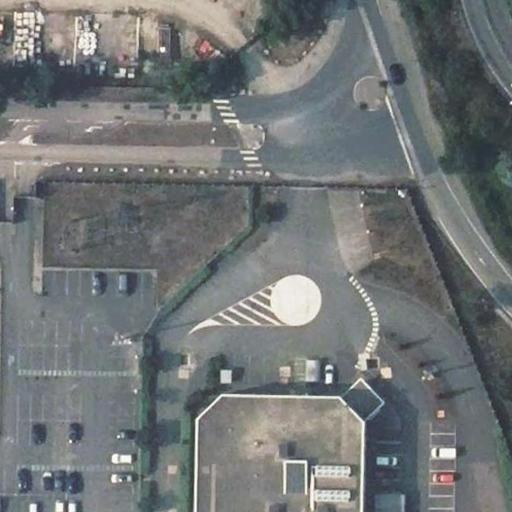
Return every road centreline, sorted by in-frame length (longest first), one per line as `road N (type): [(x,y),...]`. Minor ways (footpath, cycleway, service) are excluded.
road 1 (unclassified): [(0,153),(251,158),(417,131)]
road 2 (unclassified): [(388,41),(298,99),(265,107),(0,107)]
road 3 (motorway): [(417,131),(443,201),(511,298)]
road 4 (unknown): [(100,448),(88,311)]
